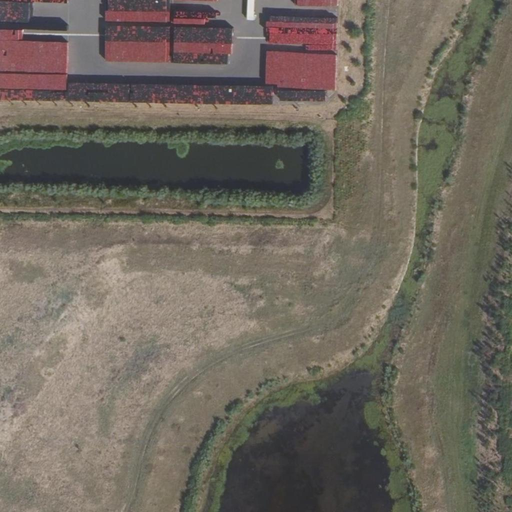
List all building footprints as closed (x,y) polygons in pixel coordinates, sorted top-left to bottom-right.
[(172,15),(172,0),(114,0),(114,14),(172,15)] [(329,36),(339,36),(340,4),(330,4),(329,36)] [(199,64),(201,28),(127,25),(126,62),(199,64)] [(340,41),(290,41),(290,48),(285,48),(285,79),(269,79),(269,100),(340,100),(340,41)] [(0,84),(0,96),(64,100),(66,71),(44,69),(43,87),(28,86),(27,91),(14,90),(14,84),(0,84)]
